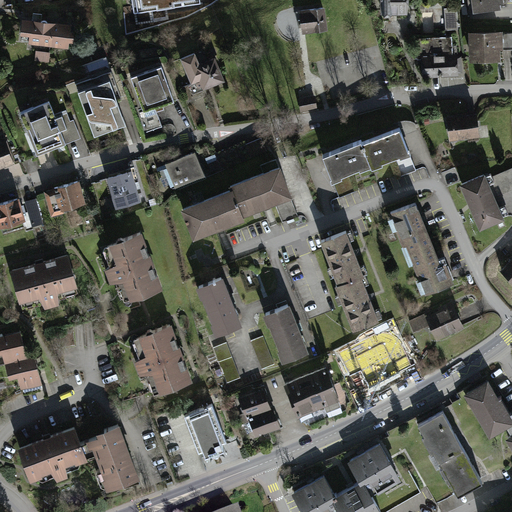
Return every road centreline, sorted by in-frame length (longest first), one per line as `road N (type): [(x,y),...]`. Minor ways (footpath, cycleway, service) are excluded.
road 1 (residential): [(511,88),(449,88),(209,127),(0,185)]
road 2 (primary): [(511,333),(378,413),(262,463)]
road 3 (residential): [(473,266),(441,183),(417,179),(271,242)]
road 4 (primary): [(262,463),(148,511)]
